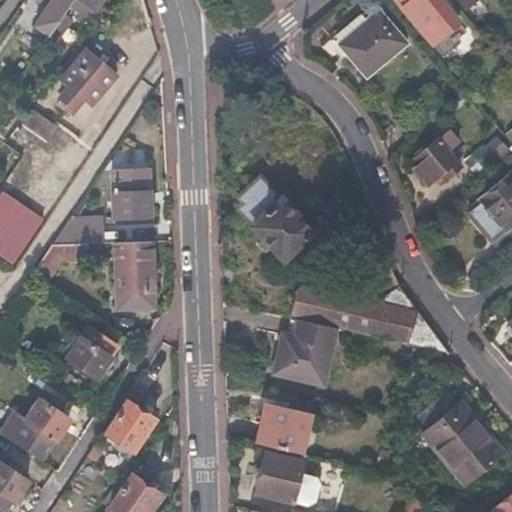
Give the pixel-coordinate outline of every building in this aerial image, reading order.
[(68,0),(36,0),(45,6),(32,26),(48,36),(63,15),(69,6),(66,4),(68,0)] [(102,0),(72,0),(69,6),(82,15),(88,7),(95,12),(102,0)] [(395,0),(432,42),(458,21),(440,0),(395,0)] [(358,14),(332,37),(366,77),(406,44),(377,10),(364,21),(358,14)] [(71,20),(63,15),(48,36),(45,41),(54,47),(71,20)] [(114,77),(84,51),(59,80),(68,87),(58,99),(71,110),(80,98),(89,105),(114,77)] [(439,117),(428,104),(396,132),(407,145),(439,117)] [(32,111),(22,127),(46,143),(56,128),(32,111)] [(444,132),(412,158),(418,165),(411,171),(425,187),(439,174),(442,179),(456,167),(444,152),(454,143),(444,132)] [(149,171),(113,172),(114,219),(149,218),(149,171)] [(511,174),(507,179),(506,177),(477,202),(479,204),(467,214),(489,239),(501,229),(503,231),(511,223),(511,174)] [(248,204),(242,209),(257,225),(255,227),(284,259),(311,233),(262,180),(243,198),(248,204)] [(2,191),(0,194),(0,255),(13,265),(44,220),(2,191)] [(102,228),(74,229),(75,245),(88,244),(102,244),(102,228)] [(371,228),(352,236),(378,299),(396,286),(371,228)] [(151,242),(116,243),(117,309),(153,309),(151,242)] [(75,245),(52,246),(32,277),(45,285),(61,262),(88,261),(88,244),(75,245)] [(295,289),(289,318),(300,320),(446,353),(396,286),(378,299),(373,303),(302,286),(295,289)] [(289,318),(288,317),(282,343),(295,346),(300,320),(289,318)] [(295,346),(282,343),(275,374),(325,385),(338,330),(300,320),(295,346)] [(88,328),(81,338),(110,358),(117,347),(88,328)] [(380,340),(360,335),(357,351),(377,355),(380,340)] [(81,338),(67,359),(96,379),(110,358),(81,338)] [(419,350),(406,347),(403,363),(415,366),(419,350)] [(424,351),(419,350),(415,366),(421,367),(424,351)] [(426,433),(421,437),(463,487),(504,453),(462,403),(456,407),(446,394),(415,420),(426,433)] [(25,421),(14,414),(0,433),(0,435),(38,461),(52,440),(54,442),(69,420),(39,400),(25,421)] [(156,421),(127,402),(105,434),(122,445),(120,449),(131,457),(156,421)] [(292,413),(265,406),(257,445),(300,456),(309,414),(293,410),(292,413)] [(301,463),(262,453),(252,494),(305,507),(312,504),(318,481),(314,474),(299,470),(301,463)] [(0,511),(2,511),(10,502),(12,504),(26,483),(0,465),(0,511)] [(148,511),(160,495),(132,475),(110,507),(118,511),(148,511)] [(425,487),(418,499),(436,511),(455,511),(459,508),(425,487)] [(511,511),(511,496),(492,511),(511,511)]
